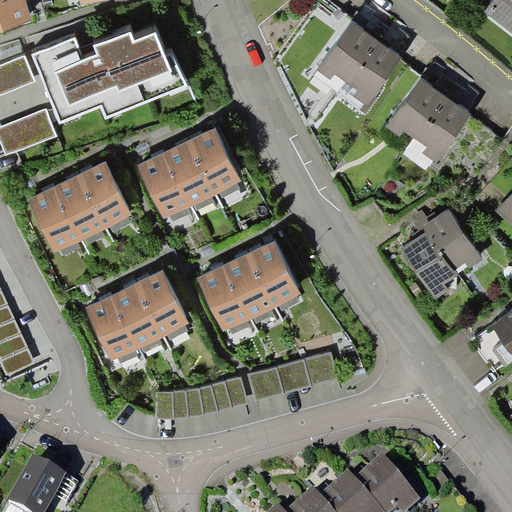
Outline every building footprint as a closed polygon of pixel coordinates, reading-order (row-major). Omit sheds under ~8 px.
[(0,29),(31,20),(24,0),(3,0),(0,1),(0,29)] [(511,0),(493,0),(484,11),(511,32),(511,0)] [(335,73),(347,81),(378,40),(351,20),(315,69),(330,80),(335,73)] [(164,58),(154,34),(133,42),(129,32),(94,44),(97,54),(81,60),(74,42),(34,58),(60,123),(101,107),(106,119),(187,86),(173,54),(164,58)] [(402,57),(378,40),(347,81),(357,89),(353,95),(364,103),(359,110),(365,114),(377,99),(373,96),(402,57)] [(24,55),(0,64),(0,95),(35,82),(24,55)] [(403,130),(415,138),(445,95),(420,77),(385,125),(399,136),(403,130)] [(471,113),(445,95),(415,138),(426,146),(422,152),(436,162),(471,113)] [(57,134),(47,107),(0,125),(0,139),(6,155),(57,134)] [(238,183),(242,181),(216,127),(190,140),(217,193),(219,192),(238,183)] [(217,193),(190,140),(165,152),(190,206),(193,205),(212,196),(217,193)] [(190,206),(165,152),(137,165),(163,219),(170,216),(187,208),(190,206)] [(128,217),(132,215),(105,161),(79,175),(107,227),(111,226),(128,217)] [(102,230),(107,227),(79,175),(53,187),(79,241),(85,238),(102,230)] [(241,189),(238,183),(219,192),(222,198),(241,189)] [(79,241),(53,187),(28,199),(54,252),(61,249),(78,241),(79,241)] [(511,192),(496,210),(511,224),(511,192)] [(215,202),(212,196),(193,205),(196,211),(215,202)] [(189,213),(187,208),(170,216),(173,221),(189,213)] [(426,232),(453,271),(465,263),(469,268),(483,259),(448,209),(423,227),(426,232)] [(130,222),(128,217),(111,226),(113,231),(130,222)] [(105,235),(102,230),(85,238),(87,244),(105,235)] [(453,271),(426,232),(401,249),(436,299),(449,290),(445,284),(457,276),(453,271)] [(297,296),(301,294),(274,240),(248,252),(277,307),(279,306),(297,296)] [(80,247),(78,241),(61,249),(64,255),(80,247)] [(272,309),(277,307),(248,252),(224,265),(250,320),(254,318),(272,309)] [(250,320),(224,265),(198,278),(223,330),(230,328),(247,321),(250,320)] [(185,325),(189,323),(162,272),(138,283),(164,337),(168,335),(185,325)] [(161,338),(164,337),(138,283),(114,295),(139,348),(142,347),(161,338)] [(0,308),(9,305),(1,290),(0,290),(0,308)] [(139,348),(114,295),(86,308),(112,360),(118,357),(135,350),(139,348)] [(299,300),(297,296),(279,306),(282,310),(299,300)] [(0,324),(14,318),(9,305),(0,308),(0,324)] [(274,314),(272,309),(254,318),(256,323),(274,314)] [(511,311),(492,327),(503,342),(493,350),(506,367),(511,362),(511,311)] [(0,341),(21,333),(14,318),(0,324),(0,341)] [(250,326),(247,321),(230,328),(232,334),(250,326)] [(188,330),(185,325),(168,335),(171,340),(188,330)] [(0,360),(29,348),(21,333),(0,341),(0,360)] [(163,344),(161,338),(142,347),(144,352),(163,344)] [(35,363),(29,348),(0,360),(7,376),(35,363)] [(138,355),(135,350),(118,357),(121,363),(138,355)] [(339,379),(332,351),(304,359),(312,386),(339,379)] [(312,386),(304,359),(277,366),(285,393),(312,386)] [(285,393),(277,366),(248,374),(256,401),(285,393)] [(249,403),(242,376),(226,380),(233,408),(249,403)] [(219,412),(233,408),(226,380),(212,385),(219,412)] [(204,415),(219,412),(212,385),(200,388),(204,415)] [(204,415),(200,388),(187,390),(190,417),(204,415)] [(190,417),(187,390),(174,391),(174,392),(175,419),(190,417)] [(175,419),(174,392),(156,392),(156,418),(175,419)] [(403,511),(422,497),(383,451),(354,475),(385,511),(388,511),(397,505),(402,511),(403,511)] [(67,473),(33,454),(7,498),(30,511),(44,511),(55,494),(67,473)] [(385,511),(354,475),(348,467),(319,493),(335,511),(385,511)] [(55,494),(66,500),(78,480),(67,473),(55,494)] [(335,511),(319,493),(313,485),(286,509),(287,511),(335,511)] [(287,511),(286,509),(279,502),(267,511),(287,511)]
